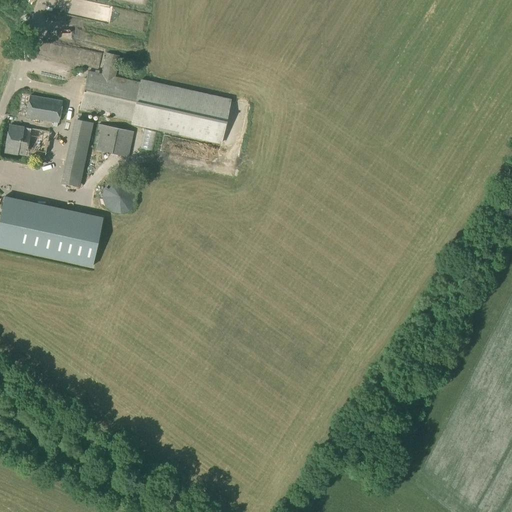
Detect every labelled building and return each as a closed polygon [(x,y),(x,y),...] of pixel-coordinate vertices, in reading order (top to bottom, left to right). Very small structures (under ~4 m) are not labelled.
[(131,124),(221,143),(230,100),(140,80),(140,83),(115,77),(119,56),(106,53),(102,74),(88,71),(80,109),(131,121),(131,124)] [(30,96),(26,117),(59,123),(63,102),(30,96)] [(64,184),(78,187),(92,123),(78,120),(64,184)] [(5,152),(45,159),(49,132),(9,125),(5,152)] [(97,151),(127,157),(133,131),(102,125),(97,151)] [(111,212),(120,214),(128,211),(135,204),(136,195),(134,187),(128,181),(118,181),(110,182),(103,189),(102,197),(105,206),(111,212)] [(4,197),(0,216),(0,247),(92,267),(102,218),(4,197)]
